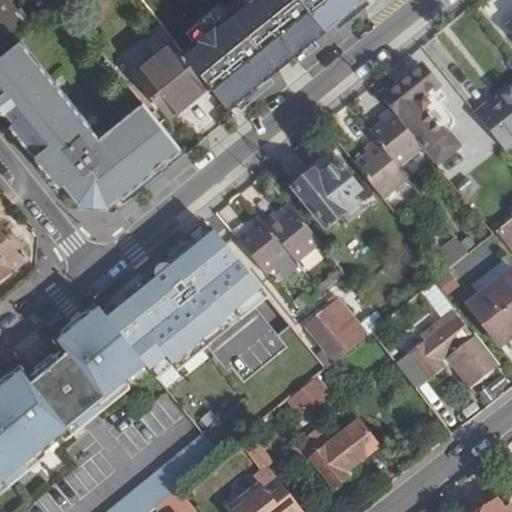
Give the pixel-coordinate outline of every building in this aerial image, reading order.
[(17,12),(7,0),(0,0),(0,41),(22,24),(14,14),(17,12)] [(301,0),(302,1),(312,14),(316,18),(325,30),(362,0),(301,0)] [(173,40),(132,74),(167,117),(208,83),(205,80),(201,75),(173,40)] [(168,161),(182,151),(144,104),(99,140),(20,42),(0,58),(0,104),(14,122),(10,125),(60,187),(64,184),(80,204),(107,207),(120,197),(122,198),(153,174),(151,172),(167,160),(168,161)] [(384,101),(392,111),(422,149),(436,166),(462,145),(447,126),(439,132),(422,112),(429,106),(422,97),(436,87),(422,71),(384,101)] [(213,90),(208,83),(167,117),(173,123),(213,90)] [(511,88),(476,116),(504,153),(511,146),(511,88)] [(383,125),(370,135),(377,143),(398,168),(422,149),(392,111),(380,121),(383,125)] [(368,154),(354,166),(381,201),(408,181),(398,168),(377,143),(366,151),(368,154)] [(320,177),(316,172),(295,188),(328,230),(356,208),(352,201),(361,194),(338,164),(320,177)] [(293,211),(291,207),(277,217),(280,221),(293,211)] [(277,217),(266,226),(290,258),(296,265),(321,245),(293,211),(280,221),(277,217)] [(263,223),(260,219),(248,228),(251,232),(263,223)] [(511,220),(496,234),(508,249),(511,246),(511,220)] [(248,228),(235,238),(268,277),(290,258),(266,226),(263,223),(251,232),(248,228)] [(0,285),(28,263),(0,227),(0,285)] [(193,242),(103,315),(118,333),(143,364),(147,368),(150,373),(167,359),(174,367),(228,323),(226,320),(261,292),(214,234),(198,248),(193,242)] [(428,253),(443,273),(466,254),(453,238),(440,249),(438,245),(428,253)] [(339,269),(315,288),(320,294),(343,275),(339,269)] [(511,339),(511,271),(467,306),(499,349),(511,339)] [(447,272),(442,276),(433,284),(440,294),(455,283),(447,272)] [(433,284),(421,293),(430,304),(441,295),(440,294),(433,284)] [(303,293),(292,302),(299,311),(310,302),(303,293)] [(305,328),(303,329),(321,351),(316,356),(326,369),(332,364),(333,365),(348,353),(347,352),(384,323),(375,312),(360,325),(338,299),(304,327),(305,328)] [(103,315),(98,309),(85,320),(90,325),(103,315)] [(211,348),(243,384),(287,345),(256,309),(211,348)] [(445,367),(441,363),(446,359),(470,390),(497,367),(474,337),(453,310),(420,337),(424,342),(409,354),(429,380),(445,367)] [(63,355),(32,379),(71,427),(74,426),(116,392),(130,382),(126,377),(143,364),(118,333),(103,315),(90,325),(85,320),(67,334),(76,345),(63,355)] [(67,334),(54,345),(63,355),(76,345),(67,334)] [(147,368),(143,364),(126,377),(130,382),(147,368)] [(22,372),(9,382),(17,392),(29,382),(22,372)] [(0,477),(1,477),(4,482),(45,449),(71,427),(32,379),(29,382),(17,392),(9,382),(0,389),(0,477)] [(304,415),(328,396),(315,380),(291,400),(304,415)] [(121,398),(116,392),(74,426),(79,432),(121,398)] [(186,417),(201,435),(219,458),(242,440),(246,436),(222,407),(204,422),(194,411),(186,417)] [(378,448),(358,422),(335,441),(320,426),(290,451),(303,466),(312,459),(335,489),(351,476),(348,472),(378,448)] [(219,458),(201,435),(145,480),(164,503),(180,490),(219,458)] [(257,440),(245,448),(259,470),(272,462),(257,440)] [(50,455),(45,449),(4,482),(9,487),(50,455)] [(277,482),(264,467),(252,476),(265,491),(277,482)] [(145,480),(127,496),(139,511),(153,511),(164,503),(145,480)] [(265,491),(240,511),(301,511),(277,482),(265,491)] [(196,511),(197,511),(180,490),(164,503),(153,511),(196,511)] [(139,511),(127,496),(107,511),(139,511)] [(511,511),(511,508),(511,507),(504,511),(496,502),(484,511),(511,511)]
